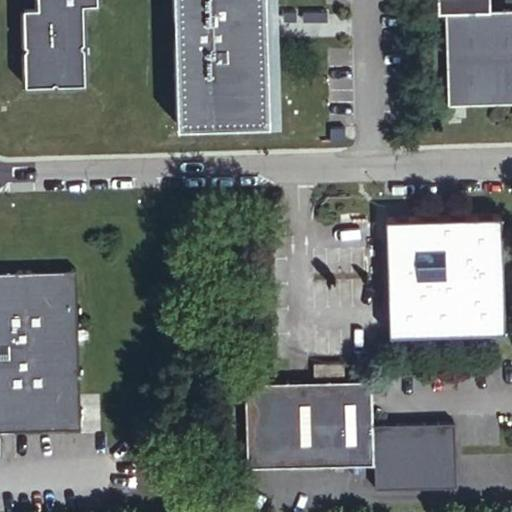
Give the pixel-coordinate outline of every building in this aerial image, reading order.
[(17,0),(20,76),(89,76),(86,0),(17,0)] [(265,0),(172,0),(173,15),(180,15),(181,38),(174,38),(178,120),(271,117),(268,41),(273,41),(271,4),(266,4),(265,0)] [(484,0),(433,0),(434,15),(441,14),(485,13),(484,0)] [(441,14),(445,107),(511,106),(511,12),(485,13),(441,14)] [(383,217),(386,332),(499,329),(497,214),(383,217)] [(0,262),(0,419),(73,418),(69,260),(0,262)] [(313,360),(313,373),(343,373),(345,359),(313,360)] [(242,379),(243,464),(374,462),(373,487),(451,486),(452,418),(372,420),(372,376),(242,379)]
